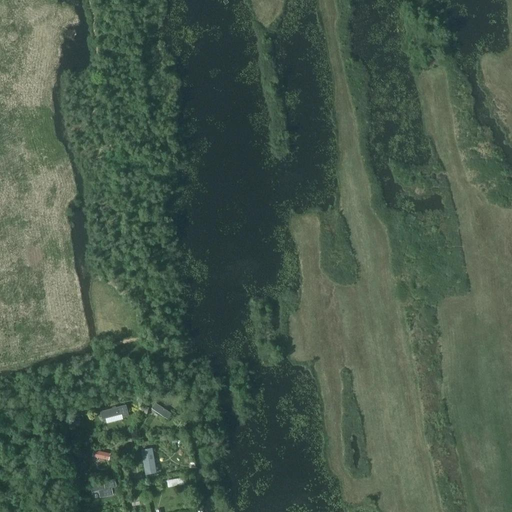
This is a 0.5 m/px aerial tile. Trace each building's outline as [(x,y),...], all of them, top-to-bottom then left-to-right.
[(155,402),(152,408),(167,419),(171,413),(155,402)] [(123,417),(128,416),(127,410),(126,405),(99,411),(102,420),(105,419),(107,424),(123,420),(123,417)] [(78,440),(97,436),(91,413),(74,418),(78,440)] [(153,449),(143,451),(147,475),(157,473),(153,449)] [(94,451),(93,458),(100,460),(102,453),(94,451)] [(102,460),(109,461),(110,454),(102,453),(100,460),(102,460)] [(166,481),(167,488),(184,484),(183,477),(166,481)] [(115,480),(103,483),(106,497),(113,496),(112,489),(116,488),(115,480)] [(106,497),(103,483),(90,485),(92,492),(98,491),(100,498),(106,497)]
